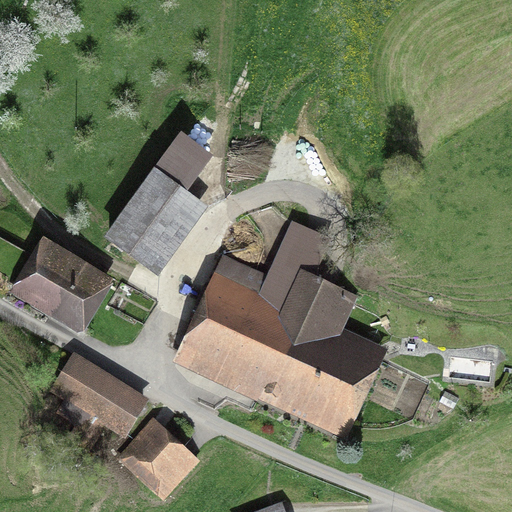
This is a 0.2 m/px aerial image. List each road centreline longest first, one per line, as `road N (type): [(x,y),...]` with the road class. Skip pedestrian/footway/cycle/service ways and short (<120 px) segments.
road 1 (unclassified): [(0,302),(239,436),(428,511)]
road 2 (track): [(230,0),(218,163)]
